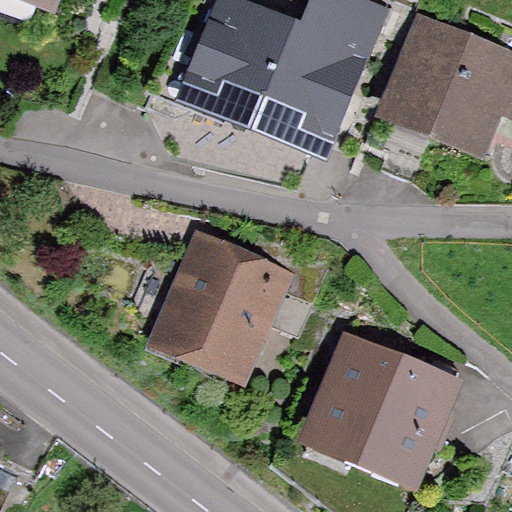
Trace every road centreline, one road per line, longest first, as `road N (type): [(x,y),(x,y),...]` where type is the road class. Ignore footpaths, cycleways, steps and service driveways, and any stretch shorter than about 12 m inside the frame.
road 1 (residential): [(511,229),(355,228),(0,152)]
road 2 (tertiary): [(225,511),(0,332)]
